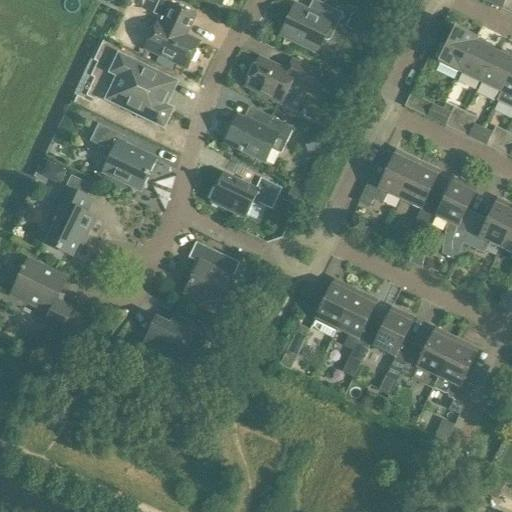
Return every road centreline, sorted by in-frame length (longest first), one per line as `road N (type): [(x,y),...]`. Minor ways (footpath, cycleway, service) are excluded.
road 1 (residential): [(177,207),(214,80),(262,0)]
road 2 (residential): [(511,328),(329,250)]
road 3 (residential): [(511,176),(382,116)]
road 4 (residential): [(323,240),(382,116)]
road 5 (residential): [(382,116),(438,0)]
